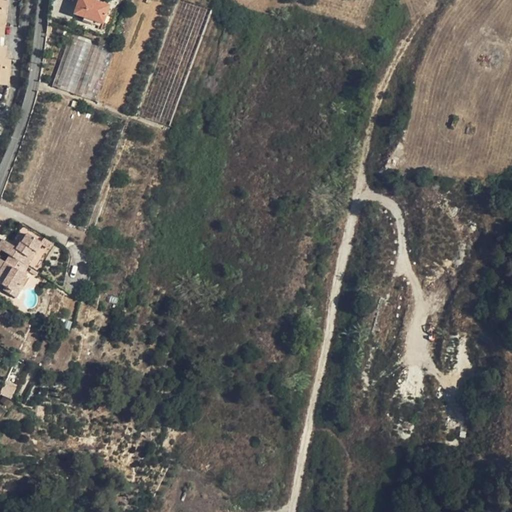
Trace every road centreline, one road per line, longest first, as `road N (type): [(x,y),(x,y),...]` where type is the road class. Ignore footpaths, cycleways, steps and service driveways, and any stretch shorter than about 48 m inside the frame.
road 1 (track): [(290,511),(364,144),(386,76),(436,0)]
road 2 (unclassified): [(0,179),(35,79),(44,0)]
road 3 (track): [(357,185),(397,210),(401,266),(414,281),(431,289),(457,265)]
road 4 (track): [(431,289),(430,319),(394,410)]
